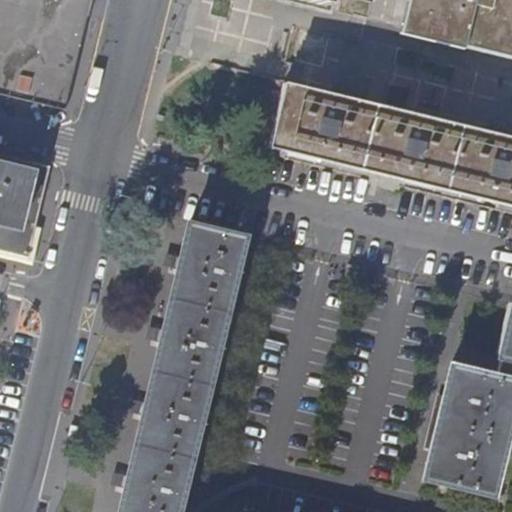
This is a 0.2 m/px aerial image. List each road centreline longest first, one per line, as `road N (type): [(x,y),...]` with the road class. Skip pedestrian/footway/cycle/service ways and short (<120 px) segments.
road 1 (residential): [(511,251),(106,155)]
road 2 (unknown): [(281,0),(511,61)]
road 3 (residential): [(27,511),(74,301)]
road 4 (residential): [(106,155),(142,0)]
road 5 (residential): [(74,301),(106,155)]
